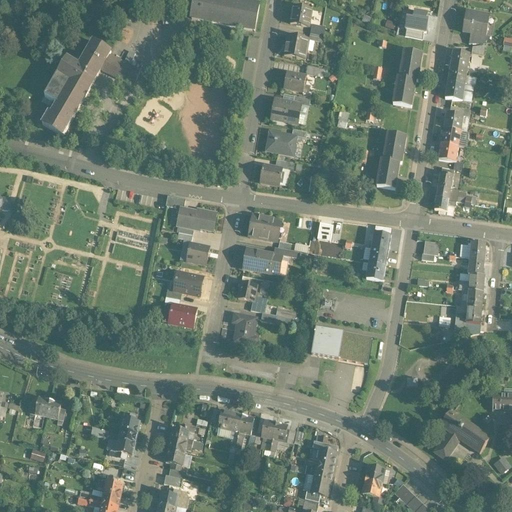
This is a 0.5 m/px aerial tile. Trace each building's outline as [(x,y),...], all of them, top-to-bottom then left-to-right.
[(258,7),(220,0),(193,0),(190,21),(253,34),(258,7)] [(312,12),(293,9),(290,26),(309,30),(312,12)] [(486,17),(466,13),(463,35),(474,37),(486,39),(486,38),(487,28),(484,28),(486,17)] [(407,32),(424,36),(426,36),(429,19),(409,14),(405,32),(407,32)] [(309,30),(308,36),(323,39),(324,33),(309,30)] [(405,40),(422,44),(424,36),(407,32),(405,40)] [(308,36),(307,42),(308,42),(321,44),(323,39),(308,36)] [(486,39),(474,37),(472,47),(484,47),(489,43),(490,38),(486,38),(486,39)] [(307,42),(288,38),(284,58),(305,62),(308,42),(307,42)] [(57,107),(52,116),(50,115),(43,127),(63,138),(101,74),(109,58),(111,55),(94,45),(86,58),(80,68),(57,107)] [(485,48),(473,50),(472,56),(483,58),(485,48)] [(136,57),(130,54),(125,65),(133,70),(136,64),(133,62),(136,57)] [(404,55),(400,81),(398,81),(393,107),(411,110),(416,84),(417,85),(422,58),(404,55)] [(470,58),(453,55),(451,71),(467,73),(470,58)] [(125,65),(109,58),(101,74),(135,91),(140,73),(133,70),(125,65)] [(80,68),(67,61),(44,100),(57,107),(80,68)] [(143,67),(136,64),(133,70),(140,73),(143,67)] [(324,72),(308,69),(306,77),(322,80),(324,72)] [(382,72),(376,71),(374,83),(380,84),(382,72)] [(467,73),(451,71),(448,86),(465,89),(467,73)] [(305,80),(286,76),(283,92),(302,95),(305,80)] [(465,89),(448,86),(446,101),(462,104),(465,89)] [(294,99),(293,106),(301,108),(300,109),(308,110),(310,103),(294,99)] [(284,105),(275,103),(272,120),(288,123),(287,126),(297,128),(300,109),(301,108),(293,106),(290,106),(290,107),(284,106),(284,105)] [(305,129),(308,110),(300,109),(297,128),(305,129)] [(464,112),(451,109),(450,116),(463,118),(464,112)] [(375,114),(368,112),(367,118),(366,123),(373,125),(375,114)] [(450,116),(448,116),(445,132),(461,135),(464,118),(450,116)] [(461,135),(445,132),(442,147),(459,150),(461,135)] [(293,133),(292,138),(297,139),(297,140),(303,141),(305,141),(307,135),(293,133)] [(292,138),(270,134),(267,153),(278,155),(278,157),(293,160),(297,140),(297,139),(292,138)] [(388,137),(384,163),(382,163),(377,190),(395,193),(400,166),(401,167),(406,140),(388,137)] [(299,161),(303,141),(297,140),(293,160),(299,161)] [(459,150),(442,147),(440,162),(456,165),(459,150)] [(368,154),(361,153),(359,165),(366,166),(368,154)] [(289,165),(277,163),(276,170),(282,172),(287,173),(289,165)] [(276,170),(264,168),(260,186),(279,190),(282,172),(276,170)] [(442,177),(441,176),(439,189),(452,191),(454,179),(442,177)] [(320,195),(322,179),(312,178),(311,194),(320,195)] [(452,191),(439,189),(437,201),(450,203),(452,191)] [(186,203),(168,199),(166,210),(181,212),(184,213),(186,203)] [(0,201),(0,214),(1,214),(2,215),(7,216),(10,214),(11,206),(9,204),(4,204),(2,204),(0,201)] [(450,203),(437,201),(435,212),(448,215),(450,203)] [(184,213),(181,212),(179,222),(180,222),(178,230),(194,233),(197,234),(197,232),(213,235),(217,217),(199,214),(199,216),(184,213)] [(280,223),(253,218),(249,240),(276,245),(280,223)] [(318,242),(330,244),(332,229),(320,227),(318,242)] [(194,233),(178,230),(177,236),(179,236),(193,239),(194,233)] [(193,239),(179,236),(178,242),(184,244),(191,245),(192,245),(193,239)] [(391,239),(374,236),(371,252),(388,255),(391,239)] [(178,261),(187,262),(190,247),(191,245),(184,244),(178,261)] [(439,246),(425,244),(423,257),(437,258),(439,246)] [(278,245),(277,251),(291,254),(292,247),(278,245)] [(485,246),(471,245),(469,262),(484,263),(485,246)] [(209,251),(190,247),(187,262),(187,265),(206,269),(209,251)] [(291,254),(277,251),(275,258),(282,259),(282,260),(289,261),(291,254)] [(388,255),(371,252),(369,267),(385,270),(388,255)] [(275,258),(247,253),(244,270),(261,273),(261,275),(278,278),(282,260),(282,259),(275,258)] [(484,263),(469,262),(468,278),(470,278),(482,279),(484,263)] [(385,270),(369,267),(366,282),(383,285),(385,270)] [(204,282),(178,276),(174,295),(182,297),(200,300),(204,282)] [(482,279),(470,278),(469,286),(468,294),(483,295),(484,279),(482,279)] [(268,284),(263,283),(260,296),(266,297),(268,284)] [(469,286),(459,285),(459,293),(468,294),(469,286)] [(257,289),(241,286),(238,303),(253,306),(252,309),(261,311),(261,310),(263,302),(255,300),(257,289)] [(167,301),(180,304),(182,297),(174,295),(168,294),(167,301)] [(483,295),(468,294),(467,310),(481,311),(483,295)] [(165,308),(166,308),(173,310),(173,309),(179,310),(180,304),(167,301),(165,308)] [(179,310),(173,309),(173,310),(166,308),(165,316),(171,317),(169,327),(193,332),(197,314),(179,310)] [(291,323),(291,320),(296,320),(297,313),(278,310),(276,320),(291,323)] [(481,311),(467,310),(466,317),(466,326),(480,327),(481,311)] [(171,317),(165,316),(163,326),(169,327),(171,317)] [(466,317),(457,316),(455,340),(464,339),(466,326),(466,317)] [(257,321),(235,317),(233,326),(238,327),(234,345),(252,348),(257,321)] [(275,319),(263,317),(262,324),(274,326),(275,319)] [(451,321),(440,320),(439,329),(450,330),(451,321)] [(480,327),(466,326),(464,339),(470,338),(479,337),(480,327)] [(343,335),(316,331),(311,357),(338,362),(343,335)] [(371,340),(343,335),(338,362),(367,366),(371,340)] [(417,381),(407,381),(407,389),(417,389),(417,381)] [(511,397),(493,396),(492,414),(511,415),(511,417),(511,416),(511,397)] [(37,405),(32,404),(30,415),(35,416),(46,418),(50,402),(45,401),(39,400),(37,405)] [(55,403),(50,402),(46,418),(58,421),(63,422),(65,411),(60,410),(61,405),(55,403)] [(216,413),(213,430),(219,431),(222,414),(216,413)] [(491,441),(452,413),(441,430),(448,435),(446,439),(457,447),(460,443),(480,457),(491,441)] [(222,414),(219,431),(227,433),(231,416),(222,414)] [(135,418),(125,415),(121,432),(137,435),(140,424),(134,423),(135,418)] [(238,418),(231,416),(227,433),(234,434),(239,435),(242,419),(238,418)] [(254,422),(242,419),(239,435),(243,436),(250,438),(254,422)] [(271,425),(264,423),(261,439),(267,441),(273,442),(276,426),(271,424),(271,425)] [(287,428),(281,427),(276,426),(273,442),(277,443),(286,444),(289,432),(286,431),(287,428)] [(179,432),(173,431),(171,442),(187,446),(188,442),(189,435),(179,432)] [(289,432),(286,444),(294,446),(294,445),(297,433),(289,431),(289,432)] [(137,435),(121,432),(120,438),(119,443),(135,446),(137,435)] [(234,434),(227,433),(224,446),(231,448),(231,446),(234,434)] [(303,435),(297,433),(294,445),(300,447),(303,435)] [(120,438),(108,435),(107,441),(119,443),(120,438)] [(457,447),(446,439),(435,455),(447,463),(457,447)] [(187,446),(171,442),(168,453),(184,457),(185,452),(187,446)] [(135,446),(119,443),(116,454),(115,459),(126,462),(127,456),(132,458),(135,446)] [(338,450),(314,445),(310,462),(312,463),(333,467),(334,467),(338,450)] [(32,458),(45,462),(48,452),(35,448),(32,458)] [(184,457),(168,453),(166,465),(171,466),(182,468),(184,457)] [(503,461),(495,467),(502,476),(510,470),(503,461)] [(333,467),(312,463),(308,477),(314,479),(315,475),(331,478),(333,467)] [(384,472),(368,469),(365,483),(381,487),(384,472)] [(181,474),(170,471),(169,478),(183,482),(184,482),(185,474),(181,473),(181,474)] [(331,478),(315,475),(314,479),(313,486),(323,488),(329,490),(332,478),(331,478)] [(119,481),(108,478),(107,483),(104,495),(120,498),(123,487),(117,486),(119,481)] [(169,478),(166,478),(164,487),(181,490),(183,482),(169,478)] [(381,487),(365,483),(362,497),(377,500),(378,500),(379,497),(381,487)] [(329,490),(323,488),(322,494),(311,491),(311,495),(321,497),(320,498),(327,499),(329,490)] [(402,488),(395,496),(400,501),(407,493),(402,488)] [(179,494),(168,491),(167,497),(162,496),(159,507),(175,510),(176,510),(176,509),(179,494)] [(407,493),(400,501),(403,504),(411,497),(407,493)] [(87,495),(81,494),(80,500),(90,503),(91,498),(89,498),(87,495)] [(185,495),(179,494),(176,509),(186,511),(188,502),(185,495)] [(311,495),(306,494),(304,502),(318,505),(319,505),(320,498),(321,497),(311,495)] [(120,498),(104,495),(103,500),(102,506),(118,509),(120,498)] [(411,497),(403,504),(407,508),(415,500),(411,497)] [(378,500),(377,500),(375,509),(386,511),(388,501),(384,500),(384,501),(378,500)] [(415,500),(407,508),(411,511),(418,504),(415,500)] [(316,511),(318,505),(304,502),(302,511),(316,511)]
